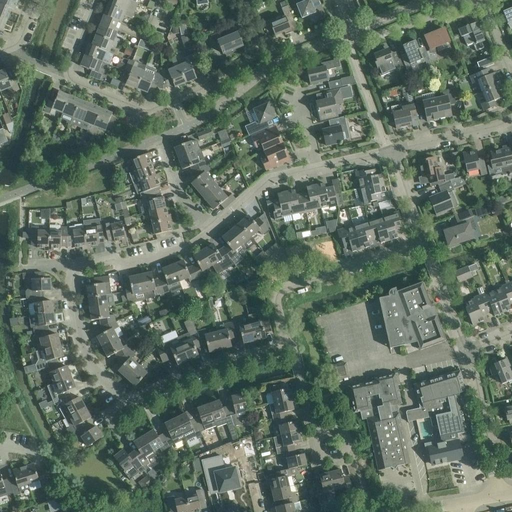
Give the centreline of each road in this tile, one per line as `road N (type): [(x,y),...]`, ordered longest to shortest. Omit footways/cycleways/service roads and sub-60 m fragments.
road 1 (residential): [(76,270),(78,342),(98,375),(129,401),(269,353),(283,341)]
road 2 (residential): [(67,72),(146,110),(217,82),(256,53)]
road 3 (residential): [(283,341),(279,291),(423,245)]
road 4 (residential): [(391,150),(337,0)]
road 5 (residential): [(497,497),(465,351)]
road 6 (residential): [(212,230),(184,249),(76,270)]
road 7 (residential): [(316,168),(270,178),(212,230)]
road 8 (residential): [(511,120),(391,150)]
